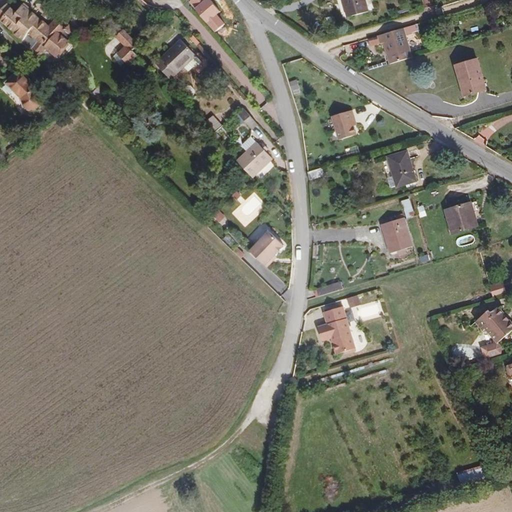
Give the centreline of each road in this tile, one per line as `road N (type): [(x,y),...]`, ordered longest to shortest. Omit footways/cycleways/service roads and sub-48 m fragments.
road 1 (residential): [(246,3),(285,112),(300,202),(303,261),(284,364)]
road 2 (residential): [(511,172),(332,67),(246,3)]
road 3 (track): [(89,511),(215,453),(284,364)]
road 4 (track): [(257,511),(284,364)]
